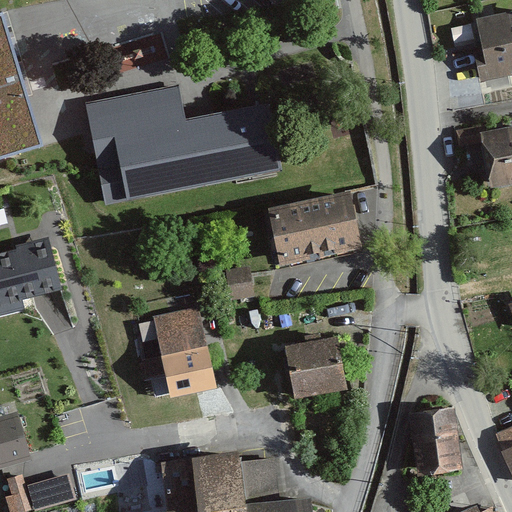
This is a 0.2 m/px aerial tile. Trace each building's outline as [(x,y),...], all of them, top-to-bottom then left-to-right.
[(0,158),(44,146),(4,12),(0,13),(0,158)] [(511,15),(469,24),(481,81),(511,74),(511,15)] [(179,83),(86,101),(106,203),(283,168),(269,99),(186,116),(179,83)] [(483,141),(491,185),(511,181),(511,119),(456,130),(459,145),(483,141)] [(269,206),(282,263),(363,244),(351,188),(269,206)] [(52,239),(0,251),(0,312),(24,307),(21,297),(63,287),(52,239)] [(230,298),(255,295),(251,265),(226,268),(230,298)] [(166,371),(171,395),(217,386),(200,305),(154,315),(162,353),(143,357),(147,375),(166,371)] [(286,341),(295,395),(348,385),(339,332),(286,341)] [(416,474),(461,469),(455,408),(410,412),(416,474)] [(0,414),(0,465),(31,457),(19,409),(0,414)] [(511,425),(496,433),(511,468),(511,425)] [(242,446),(198,452),(205,504),(205,511),(250,511),(248,499),(243,459),(242,446)] [(167,511),(182,511),(205,504),(198,452),(163,460),(167,511)] [(243,459),(248,499),(250,511),(312,511),(311,493),(280,497),(275,455),(243,459)] [(69,472),(28,484),(36,511),(78,500),(69,472)] [(5,496),(9,511),(25,511),(33,510),(23,473),(8,477),(12,494),(5,496)] [(481,511),(477,503),(452,511),(481,511)]
